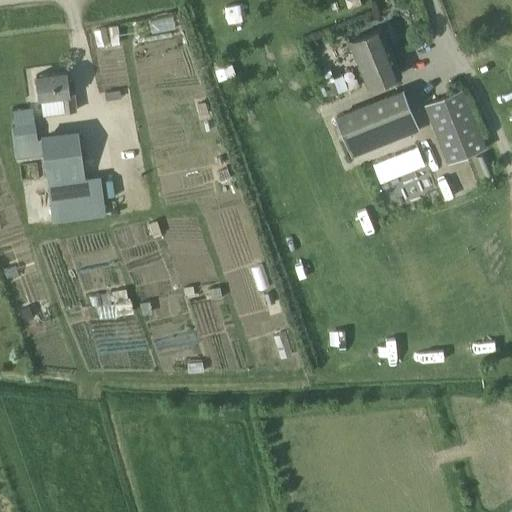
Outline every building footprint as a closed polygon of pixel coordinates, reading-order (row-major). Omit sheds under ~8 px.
[(212,32),(228,22),(218,7),(202,17),(212,32)] [(393,56),(382,27),(349,40),(367,83),(368,86),(400,72),(393,56)] [(35,74),(38,97),(60,94),(63,111),(76,109),(74,93),(72,78),(67,79),(66,70),(35,74)] [(355,77),(344,81),(347,88),(348,90),(359,86),(355,77)] [(333,79),(326,82),(330,95),(338,92),(333,79)] [(487,148),(463,89),(425,104),(450,163),(487,148)] [(337,118),(335,119),(349,152),(351,158),(376,148),(401,138),(398,130),(417,123),(404,91),(361,109),(337,118)] [(35,123),(11,126),(12,133),(15,157),(15,158),(43,155),(44,162),(52,221),(52,222),(106,215),(100,175),(85,177),(79,133),(41,138),(37,138),(35,123)] [(484,158),(469,164),(478,184),(492,179),(484,158)]
